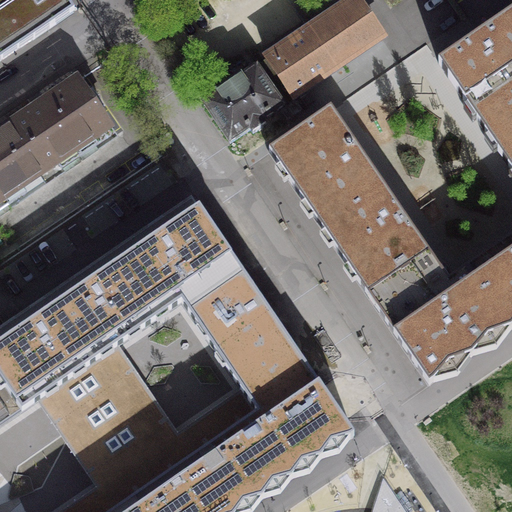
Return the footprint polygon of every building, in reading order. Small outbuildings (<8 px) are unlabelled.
[(0,0),(0,61),(42,34),(19,0),(0,0)] [(19,0),(42,34),(74,12),(66,0),(19,0)] [(381,39),(355,0),(268,59),(269,61),(294,98),(381,39)] [(511,11),(493,25),(438,64),(511,170),(511,252),(460,288),(454,292),(330,110),(269,153),(366,298),(425,381),(428,386),(455,378),(471,357),(495,351),(510,331),(511,330),(511,11)] [(294,98),(269,61),(243,79),(242,77),(238,80),(232,72),(225,71),(218,76),(216,82),(222,91),(217,94),(218,95),(204,105),(230,143),(250,129),(252,133),(266,123),(263,119),(294,98)] [(115,136),(79,82),(8,130),(44,184),(115,136)] [(0,213),(44,184),(8,130),(0,135),(0,213)] [(192,196),(0,328),(0,376),(23,411),(39,401),(119,347),(181,306),(240,387),(256,411),(108,511),(250,511),(262,496),(280,491),(291,476),(309,472),(321,457),(339,451),(348,436),(354,432),(350,427),(192,196)] [(177,430),(119,347),(39,401),(98,487),(61,511),(108,511),(256,411),(240,387),(177,430)] [(0,511),(0,426),(23,411),(0,376),(0,511)] [(405,511),(380,476),(369,511),(405,511)]
